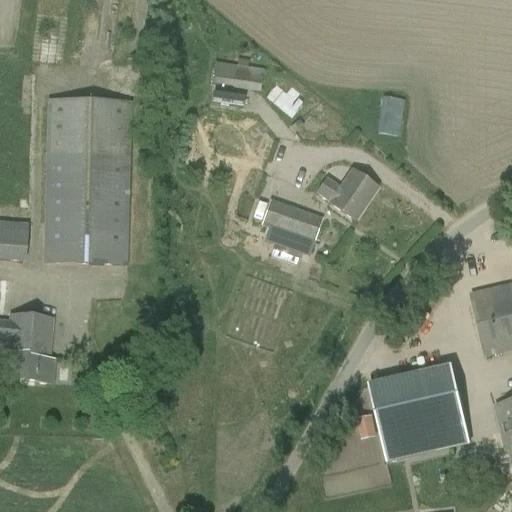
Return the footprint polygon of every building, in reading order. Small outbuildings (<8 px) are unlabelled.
[(261,94),(264,72),(215,64),(211,87),(261,94)] [(299,87),(270,98),(273,107),(303,97),(299,87)] [(402,137),(405,100),(384,98),(380,135),(402,137)] [(128,268),(132,104),(47,102),(43,266),(128,268)] [(355,223),(377,191),(351,173),(340,190),(326,181),(317,195),(331,204),(330,206),(355,223)] [(310,259),(322,220),(270,203),(261,229),(268,231),(264,243),(310,259)] [(0,263),(25,265),(28,227),(0,224),(0,263)] [(0,344),(8,345),(13,284),(0,282),(0,344)] [(511,354),(511,286),(469,297),(485,361),(511,354)] [(52,387),(54,362),(50,362),(54,320),(11,317),(8,345),(4,345),(1,382),(52,387)] [(470,446),(452,368),(369,387),(387,465),(470,446)] [(511,404),(496,408),(506,455),(510,454),(511,461),(511,404)]
